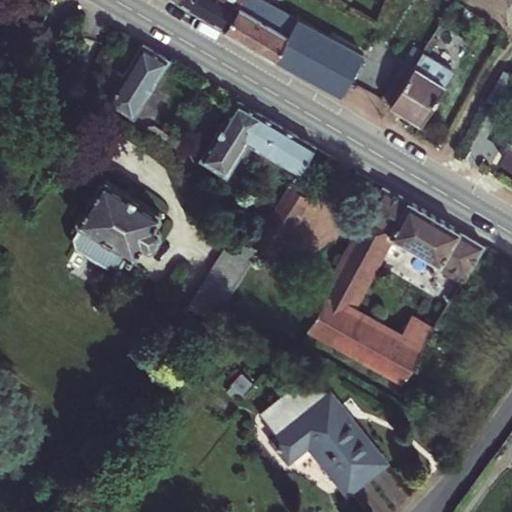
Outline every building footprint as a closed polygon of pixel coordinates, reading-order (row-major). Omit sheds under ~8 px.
[(192,0),(227,20),(239,0),(192,0)] [(239,0),(227,20),(339,85),(363,46),(285,0),(239,0)] [(391,95),(422,114),(457,60),(425,40),(391,95)] [(95,81),(80,106),(123,133),(165,68),(137,51),(112,92),(95,81)] [(508,102),(511,95),(511,67),(507,65),(491,92),(508,102)] [(232,108),(191,173),(215,188),(238,149),(285,178),(304,149),(232,108)] [(111,206),(86,190),(58,235),(66,240),(54,258),(104,287),(106,284),(124,295),(159,235),(122,213),(126,208),(114,201),(111,206)] [(450,279),(469,246),(374,191),(297,329),(388,382),(417,334),(391,318),(380,339),(338,313),(377,241),(450,279)] [(236,257),(254,270),(291,211),(272,199),(236,257)] [(156,324),(180,338),(217,273),(194,260),(156,324)] [(246,385),(233,370),(221,381),(234,396),(246,385)] [(317,390),(262,437),(280,457),(297,442),(336,488),(374,456),(317,390)]
